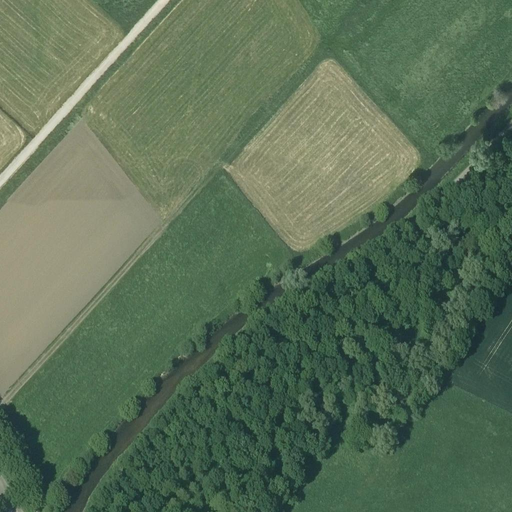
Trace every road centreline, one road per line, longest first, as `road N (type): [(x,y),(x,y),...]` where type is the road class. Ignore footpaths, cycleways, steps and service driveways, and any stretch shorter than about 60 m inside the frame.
road 1 (track): [(97,511),(177,403),(222,361),(414,226),(511,125)]
road 2 (track): [(375,0),(0,407)]
road 3 (track): [(163,0),(0,180)]
